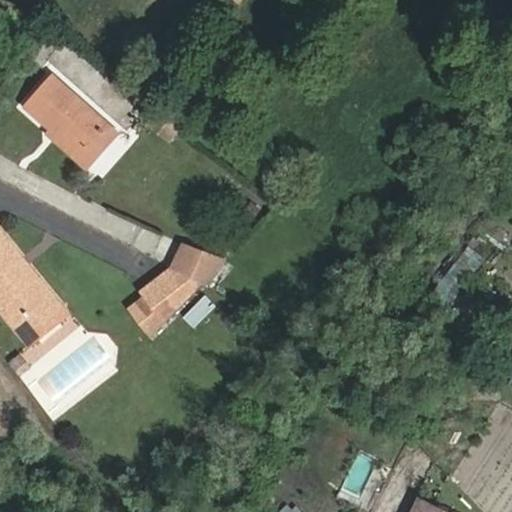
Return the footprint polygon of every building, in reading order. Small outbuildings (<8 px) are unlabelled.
[(29,108),(55,131),(83,155),(108,125),(55,78),(29,108)] [(170,143),(180,130),(159,114),(149,126),(170,143)] [(83,155),(55,131),(49,137),(88,171),(119,134),(108,125),(83,155)] [(139,227),(132,246),(151,253),(158,234),(139,227)] [(0,313),(13,329),(46,301),(16,265),(20,261),(0,236),(0,313)] [(457,305),(482,253),(463,244),(438,296),(457,305)] [(183,248),(175,271),(205,285),(226,262),(183,248)] [(46,301),(13,329),(25,342),(61,310),(20,261),(16,265),(46,301)] [(175,271),(173,270),(142,291),(145,295),(163,324),(205,285),(175,271)] [(198,329),(217,302),(203,292),(184,320),(198,329)] [(163,324),(145,295),(127,306),(147,335),(163,324)] [(452,511),(418,496),(409,511),(452,511)]
